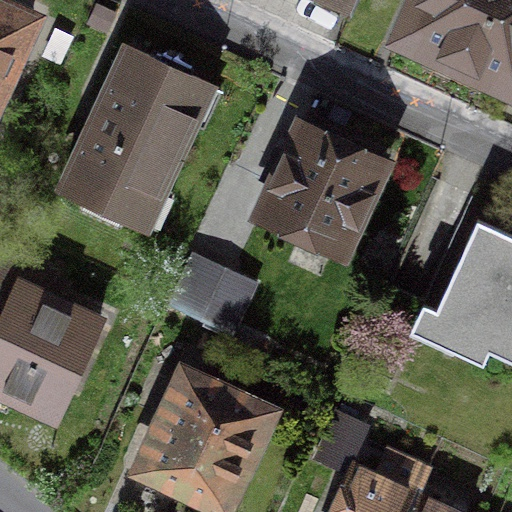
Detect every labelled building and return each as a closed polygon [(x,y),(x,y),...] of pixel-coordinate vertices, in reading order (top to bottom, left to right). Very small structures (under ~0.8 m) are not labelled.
[(12,62),(33,16),(0,0),(0,105),(16,70),(16,65),(12,62)] [(323,0),(353,13),(359,0),(323,0)] [(511,0),(416,0),(401,35),(511,85),(511,0)] [(211,82),(128,45),(62,188),(144,226),(211,82)] [(384,161),(302,123),(288,153),(276,148),(263,178),(274,183),(260,213),(342,251),(384,161)] [(511,234),(478,219),(431,322),(511,358),(511,234)] [(53,273),(5,251),(0,261),(0,381),(17,389),(15,394),(57,413),(99,322),(42,296),(53,273)] [(230,269),(193,252),(168,305),(205,322),(230,269)] [(268,411),(185,373),(142,466),(184,486),(176,504),(191,511),(218,511),(222,503),(224,504),(268,411)] [(407,511),(417,491),(428,467),(398,454),(388,477),(352,461),(329,511),(407,511)] [(462,511),(417,491),(407,511),(462,511)]
